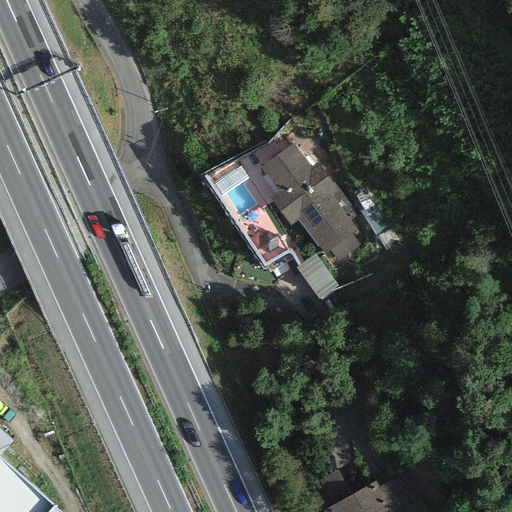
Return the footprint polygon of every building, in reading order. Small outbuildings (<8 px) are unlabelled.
[(311,166),(293,143),(260,167),(277,190),(268,196),(290,225),(298,220),(324,253),(329,250),(337,260),(359,244),(351,234),(356,230),(349,220),(357,215),(318,162),(311,166)] [(319,299),(337,286),(315,255),(297,268),(319,299)] [(0,458),(13,442),(0,430),(0,458)] [(0,511),(47,511),(53,506),(0,458),(0,511)] [(326,496),(346,489),(339,469),(319,475),(326,496)] [(392,511),(375,481),(324,511),(392,511)]
